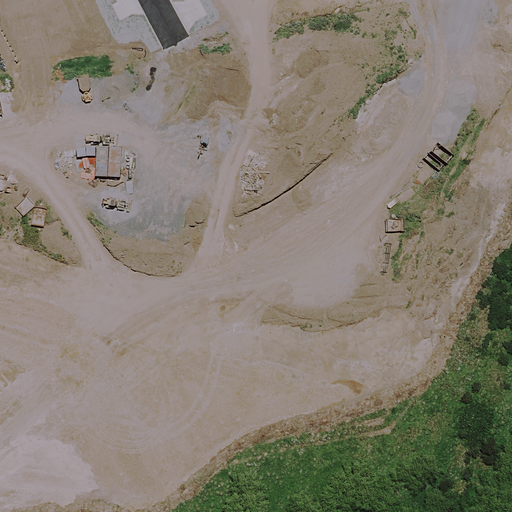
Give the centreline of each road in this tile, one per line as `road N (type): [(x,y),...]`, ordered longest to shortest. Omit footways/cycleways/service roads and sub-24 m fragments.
road 1 (unknown): [(0,475),(374,252),(444,164),(477,0)]
road 2 (unknown): [(195,49),(319,284)]
